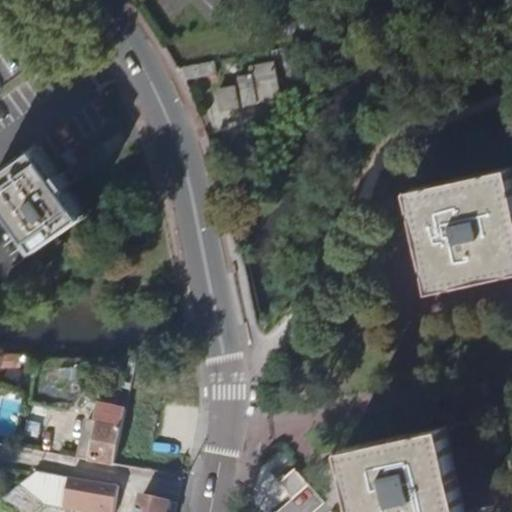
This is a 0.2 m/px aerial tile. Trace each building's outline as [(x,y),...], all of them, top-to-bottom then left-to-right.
[(19,22),(30,38),(47,26),(35,10),(19,22)] [(251,62),(254,83),(277,78),(272,58),(251,62)] [(216,75),(219,91),(237,88),(234,71),(216,75)] [(0,177),(0,188),(44,247),(87,215),(39,149),(0,177)] [(437,288),(511,271),(511,166),(415,188),(437,288)] [(88,419),(81,459),(117,465),(127,407),(99,403),(95,421),(88,419)] [(346,449),(359,511),(463,511),(445,426),(346,449)] [(293,498),(308,484),(294,468),(279,482),(293,498)] [(88,511),(114,511),(119,487),(37,472),(1,500),(19,511),(35,511),(46,504),(88,511)] [(170,511),(172,502),(144,497),(140,511),(170,511)]
